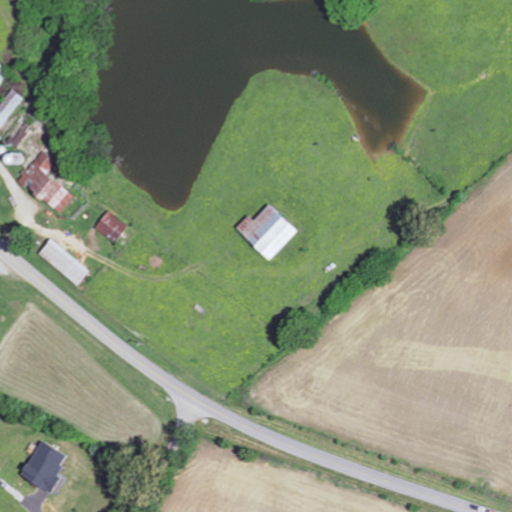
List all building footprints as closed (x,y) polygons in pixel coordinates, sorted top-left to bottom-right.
[(0,82),(8,72),(0,65),(0,82)] [(0,128),(24,98),(12,89),(0,103),(0,128)] [(18,180),(59,215),(75,197),(47,174),(57,163),(44,151),(18,180)] [(253,220),(248,215),(235,229),(269,260),(296,231),(268,205),(253,220)] [(95,230),(117,242),(127,223),(106,211),(95,230)] [(90,269),(49,240),(38,256),(78,285),(90,269)] [(68,456),(40,441),(21,477),(49,492),(68,456)]
